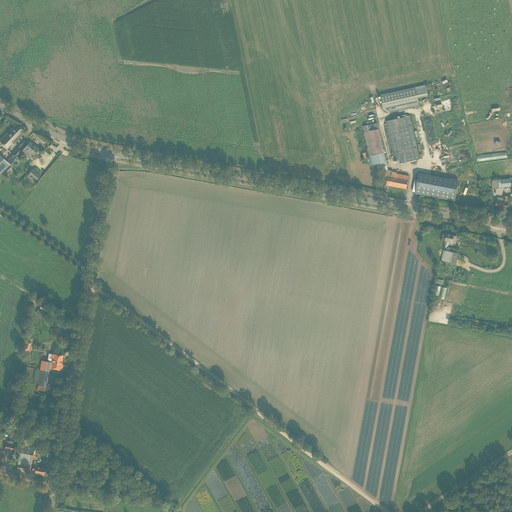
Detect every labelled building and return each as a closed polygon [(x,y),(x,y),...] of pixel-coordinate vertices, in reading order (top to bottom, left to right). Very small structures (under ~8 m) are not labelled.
[(383,108),(418,100),(415,87),(380,95),(383,108)] [(386,121),(394,161),(415,156),(406,117),(397,119),(396,116),(392,117),(393,120),(386,121)] [(387,165),(384,152),(377,123),(363,126),(371,166),(376,164),(377,171),(385,169),(385,166),(387,165)] [(5,134),(0,139),(0,142),(7,149),(10,146),(9,145),(24,131),(18,125),(17,125),(15,124),(12,128),(13,129),(7,136),(5,134)] [(39,149),(30,141),(21,151),(24,154),(27,150),(33,156),(39,149)] [(12,156),(15,158),(20,152),(17,150),(12,156)] [(0,174),(10,165),(0,155),(0,174)] [(32,178),(36,181),(40,176),(33,169),(28,175),(31,177),(31,178),(32,178)] [(385,172),(383,185),(406,189),(408,176),(396,174),(396,173),(392,172),(392,173),(385,172)] [(454,201),(458,181),(419,174),(415,193),(454,201)] [(492,180),(493,188),(511,186),(510,179),(492,180)] [(506,202),(507,197),(504,196),(503,201),(496,200),(495,207),(505,209),(507,202),(506,202)] [(444,238),(444,240),(445,241),(444,245),(448,246),(449,241),(452,241),(452,243),(455,244),(456,241),(457,236),(454,236),(454,235),(446,234),(445,238),(444,238)] [(443,251),(441,262),(455,265),(458,253),(455,253),(455,249),(447,248),(445,250),(445,251),(443,251)] [(61,364),(62,356),(53,354),(51,362),(61,364)] [(40,370),(49,371),(49,368),(62,371),(63,365),(61,364),(51,362),(50,362),(41,361),(39,370),(40,370)] [(4,450),(9,451),(10,444),(13,445),(14,443),(7,441),(7,443),(6,443),(4,450)] [(16,470),(30,473),(33,456),(20,453),(16,470)] [(33,463),(32,471),(35,471),(34,474),(43,475),(45,468),(37,467),(38,464),(33,463)]
